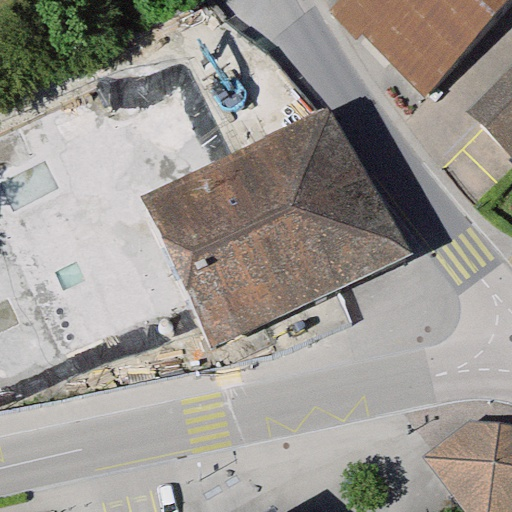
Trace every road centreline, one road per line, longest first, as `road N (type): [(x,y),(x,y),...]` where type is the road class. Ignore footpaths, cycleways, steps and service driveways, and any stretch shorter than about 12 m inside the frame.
road 1 (residential): [(0,470),(344,393),(511,369)]
road 2 (unclassified): [(283,0),(397,170),(511,315)]
